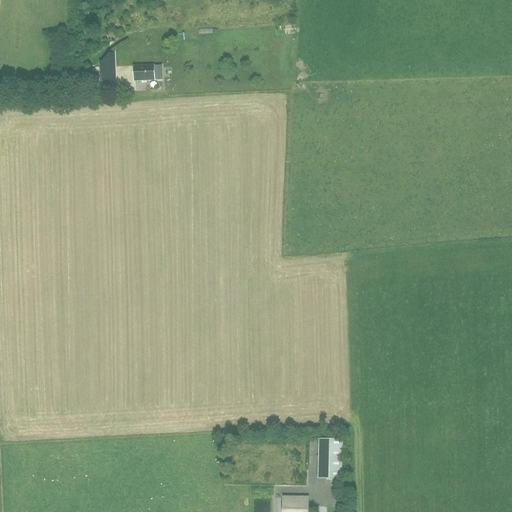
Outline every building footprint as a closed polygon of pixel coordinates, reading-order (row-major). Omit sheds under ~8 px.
[(116,83),(116,63),(99,64),(100,84),(116,83)] [(163,79),(163,65),(155,66),(155,65),(134,66),(135,81),(155,80),(163,79)] [(342,480),(343,440),(319,439),(318,479),(342,480)] [(231,511),(241,511),(241,507),(248,507),(247,487),(231,488),(231,511)] [(284,498),(283,511),(307,511),(308,498),(284,498)]
